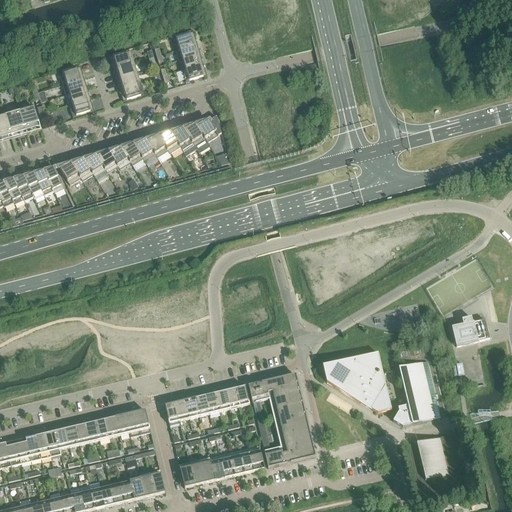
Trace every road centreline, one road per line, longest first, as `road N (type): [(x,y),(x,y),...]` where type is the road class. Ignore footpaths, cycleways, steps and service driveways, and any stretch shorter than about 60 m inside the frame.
road 1 (primary): [(0,291),(388,191)]
road 2 (residential): [(214,367),(211,291),(230,259),(423,208),(475,209),(495,219)]
road 3 (primary): [(361,156),(0,256)]
road 4 (residential): [(53,150),(65,157),(203,116),(201,92),(194,91),(111,117)]
road 5 (primary): [(325,0),(361,156)]
road 6 (residential): [(0,418),(148,383)]
road 7 (primary): [(389,148),(355,0)]
road 8 (residential): [(184,511),(324,480)]
road 9 (residential): [(179,511),(148,383)]
road 10 (primary): [(388,191),(511,156)]
road 11 (primary): [(511,117),(389,148)]
